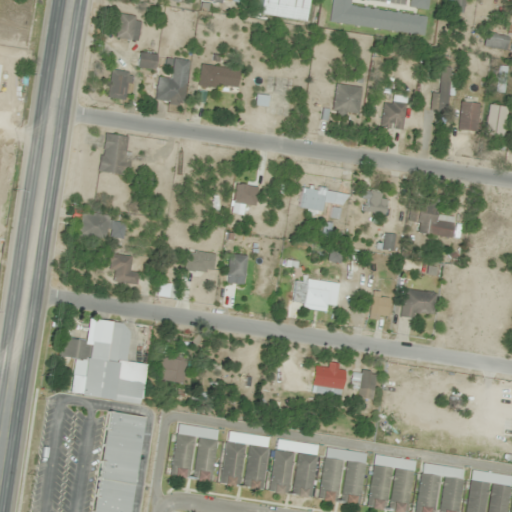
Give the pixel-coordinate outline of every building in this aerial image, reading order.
[(260,0),(258,15),(304,22),(307,0),(260,0)] [(136,41),(141,18),(118,14),(114,37),(136,41)] [(506,51),(510,37),(486,32),(483,46),(506,51)] [(156,54),(138,52),(137,68),(154,70),(156,54)] [(154,102),(183,106),(190,61),(171,58),(167,79),(158,77),(154,102)] [(238,69),(200,64),(197,86),(236,91),(238,69)] [(430,110),(451,110),(451,68),(439,68),(439,89),(430,89),(430,110)] [(105,97),(126,101),(132,74),(112,69),(105,97)] [(332,114),(359,114),(359,85),(332,85),(332,114)] [(265,107),(267,97),(256,94),(254,105),(265,107)] [(400,131),(407,98),(394,96),(392,105),(384,103),(379,127),(400,131)] [(458,131),(477,132),(477,100),(459,100),(458,131)] [(504,107),(488,105),(485,134),(501,136),(504,107)] [(99,173),(127,175),(129,136),(101,135),(99,173)] [(321,202),(344,207),(346,194),(302,185),(297,210),(319,214),(321,202)] [(385,217),(388,195),(362,192),(360,213),(385,217)] [(452,216),(434,216),(435,207),(410,206),(409,221),(416,221),(416,235),(451,237),(452,216)] [(123,241),(123,215),(72,214),(72,218),(78,218),(78,240),(123,241)] [(384,250),(394,250),(393,234),(383,234),(384,250)] [(341,249),(328,249),(328,262),(341,263),(341,249)] [(215,255),(188,250),(184,270),(210,276),(215,255)] [(226,277),(244,278),(245,255),(227,254),(226,277)] [(130,256),(108,255),(107,271),(114,272),(113,283),(137,284),(137,272),(129,271),(130,256)] [(403,272),(419,270),(418,259),(401,261),(403,272)] [(336,294),(329,294),(329,283),(293,282),(292,306),(335,307),(336,294)] [(399,318),(419,320),(420,312),(433,313),(435,292),(402,289),(399,318)] [(387,320),(387,292),(370,292),(370,320),(387,320)] [(80,397),(140,405),(145,365),(125,362),(129,325),(92,320),(89,342),(59,338),(56,358),(74,360),(71,379),(82,380),(80,397)] [(183,383),(184,358),(157,357),(156,382),(183,383)] [(340,397),(344,366),(315,362),(310,392),(340,397)] [(357,389),(357,399),(373,400),(374,372),(351,371),(351,389),(357,389)] [(129,511),(143,416),(106,411),(91,511),(129,511)] [(210,483),(217,430),(176,424),(169,477),(210,483)] [(219,485),(261,491),(269,439),(248,436),(247,443),(241,442),(242,435),(226,433),(219,485)] [(289,495),(289,496),(310,498),(317,445),(275,440),(268,493),(289,495)] [(366,454),(324,448),(317,501),(359,506),(366,454)] [(406,511),(413,461),(372,456),(365,509),(392,511),(406,511)] [(457,511),(463,469),(420,463),(413,511),(457,511)] [(505,511),(511,476),(470,471),(463,511),(505,511)]
